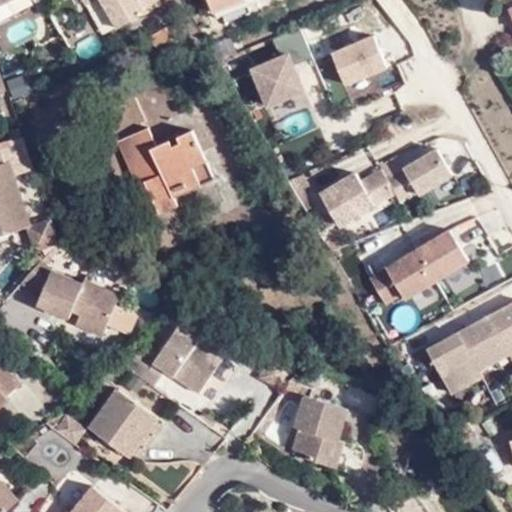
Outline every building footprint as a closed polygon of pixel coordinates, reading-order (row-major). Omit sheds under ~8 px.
[(169,3),(167,0),(108,0),(124,28),(152,11),(153,13),(169,3)] [(219,0),(226,19),(257,9),(255,0),(219,0)] [(395,61),(413,48),(393,22),(375,36),(395,61)] [(175,26),(154,38),(157,42),(163,51),(183,41),(175,26)] [(349,106),(404,82),(396,61),(388,65),(375,36),(327,57),(349,106)] [(98,37),(77,41),(82,62),(103,57),(98,37)] [(247,72),(264,117),(279,111),(289,138),(339,119),(316,60),(293,69),(288,57),(247,72)] [(347,114),(354,130),(399,108),(392,93),(347,114)] [(17,127),(4,131),(6,139),(19,136),(17,127)] [(152,184),(168,217),(185,210),(179,197),(193,191),(193,187),(203,182),(207,189),(223,182),(200,132),(185,139),(188,146),(180,149),(177,143),(165,149),(156,132),(128,144),(124,145),(145,188),(149,186),(152,184)] [(26,143),(25,139),(0,145),(0,160),(11,158),(16,172),(35,168),(26,143)] [(440,150),(397,172),(414,206),(458,184),(440,150)] [(0,239),(32,229),(10,165),(0,167),(0,239)] [(344,228),(401,196),(387,170),(366,181),(361,172),(324,193),(344,228)] [(367,276),(387,313),(472,268),(453,232),(367,276)] [(511,253),(480,262),(487,286),(511,279),(511,253)] [(57,271),(41,259),(22,279),(38,296),(53,302),(51,309),(66,317),(74,306),(82,311),(78,318),(103,330),(121,298),(84,279),(82,283),(57,271)] [(511,308),(424,347),(444,393),(511,364),(511,308)] [(115,310),(111,333),(133,336),(136,313),(115,310)] [(239,341),(194,310),(183,325),(227,356),(239,341)] [(134,345),(117,360),(155,388),(167,371),(202,394),(227,356),(183,325),(157,361),(134,345)] [(0,360),(0,408),(7,402),(5,399),(21,384),(0,360)] [(293,375),(269,360),(256,380),(279,395),(293,375)] [(120,388),(91,427),(137,461),(166,424),(120,388)] [(343,409),(302,398),(294,428),(299,430),(291,458),(335,469),(342,442),(338,440),(343,423),(339,422),(343,409)] [(91,427),(70,411),(58,427),(79,443),(91,427)] [(466,420),(453,427),(471,454),(483,445),(466,420)] [(6,468),(0,474),(20,497),(27,491),(6,468)] [(20,497),(0,474),(0,473),(0,511),(9,511),(23,501),(20,497)] [(122,511),(125,509),(95,484),(71,511),(68,511),(64,509),(61,511),(122,511)]
